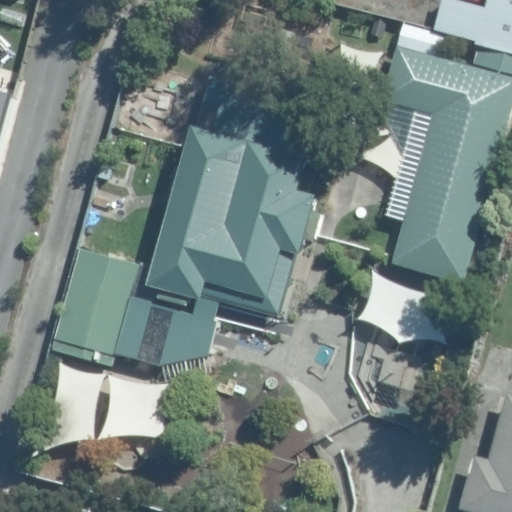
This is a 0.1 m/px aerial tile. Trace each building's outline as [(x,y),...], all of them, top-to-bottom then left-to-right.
[(511,0),(488,0),(478,40),(511,49),(511,0)] [(511,101),(511,78),(396,46),(382,98),(435,112),(393,261),(462,280),(511,101)] [(189,125),(146,283),(197,297),(202,277),(266,294),(278,247),(299,252),(315,194),(298,189),(306,157),(189,125)] [(137,266),(81,250),(56,337),(113,353),(137,266)] [(511,511),(511,395),(495,458),(479,455),(465,507),(481,511),(511,511)]
